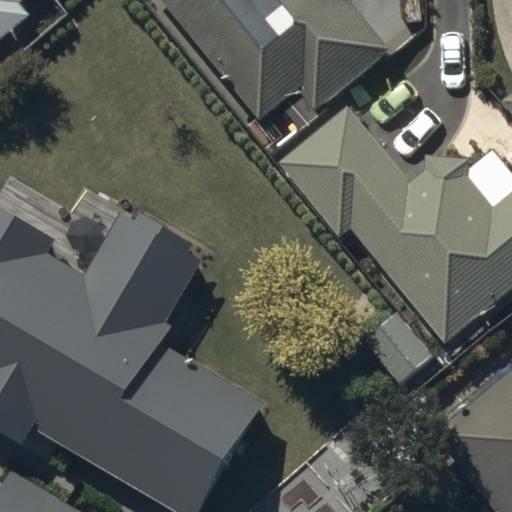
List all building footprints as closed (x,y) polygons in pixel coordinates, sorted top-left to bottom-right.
[(0,0),(0,40),(32,15),(20,1),(21,0),(0,0)] [(137,0),(100,0),(313,257),(335,239),(137,0)] [(164,0),(261,120),(300,88),(318,111),(393,51),(351,0),(164,0)] [(511,94),(503,101),(511,112),(511,94)] [(340,237),(352,227),(446,343),(511,289),(511,192),(493,208),(467,176),(468,161),(426,158),(424,173),(411,184),(348,107),(279,163),(340,237)] [(124,228),(130,226),(160,311),(242,282),(194,145),(162,156),(153,130),(104,147),(112,171),(104,174),(124,228)] [(435,353),(400,313),(366,344),(401,383),(435,353)] [(3,511),(0,505),(133,454),(139,469),(186,451),(164,393),(135,404),(102,317),(0,355),(0,511),(3,511)] [(511,511),(511,370),(435,435),(500,511),(511,511)] [(355,419),(244,511),(350,511),(423,451),(392,415),(368,435),(355,419)]
